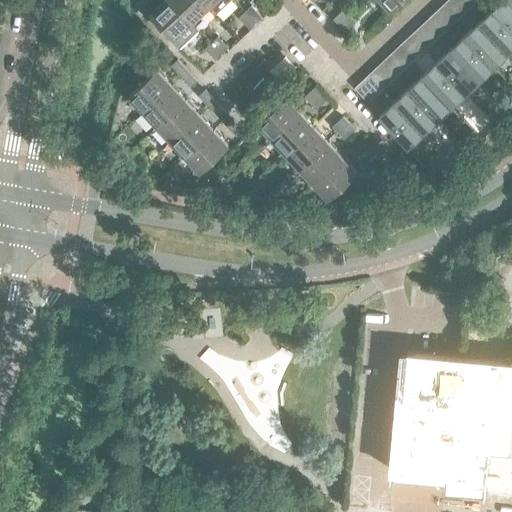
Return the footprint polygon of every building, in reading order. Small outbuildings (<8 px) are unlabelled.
[(193,20),(173,0),(162,0),(151,11),(175,37),(193,20)] [(204,0),(173,0),(193,20),(209,5),(204,0)] [(382,0),(390,8),(398,0),(382,0)] [(467,9),(458,0),(455,0),(451,4),(461,15),(467,9)] [(458,0),(467,9),(473,3),(470,0),(458,0)] [(511,0),(500,0),(493,7),(511,27),(511,0)] [(252,4),(246,10),(256,21),(262,15),(252,4)] [(511,27),(493,7),(479,20),(508,51),(511,47),(511,27)] [(340,24),(350,14),(345,8),(334,18),(340,24)] [(256,21),(246,10),(239,16),(250,27),(256,21)] [(356,20),(350,14),(340,24),(345,30),(356,20)] [(435,18),(429,24),(439,35),(445,29),(435,18)] [(479,20),(464,33),(494,65),(508,51),(479,20)] [(439,35),(429,24),(423,30),(433,41),(439,35)] [(464,33),(450,47),(479,78),(494,65),(464,33)] [(219,35),(212,41),(222,52),(229,46),(219,35)] [(222,52),(212,41),(206,47),(216,58),(222,52)] [(407,45),(401,51),(411,61),(417,56),(407,45)] [(450,47),(436,60),(465,91),(479,78),(450,47)] [(411,61),(401,51),(395,57),(405,67),(411,61)] [(187,69),(177,59),(171,65),(181,75),(187,69)] [(465,91),(436,60),(422,73),(451,104),(465,91)] [(143,110),(172,83),(158,67),(129,94),(143,110)] [(197,80),(187,69),(181,75),(191,86),(197,80)] [(389,82),(379,71),(373,77),(383,88),(389,82)] [(451,104),(422,73),(408,86),(437,117),(451,104)] [(383,88),(373,77),(367,83),(377,94),(383,88)] [(172,83),(143,110),(157,125),(186,98),(172,83)] [(310,102),(321,92),(315,86),(304,96),(310,102)] [(408,86),(394,99),(423,130),(437,117),(408,86)] [(215,99),(205,89),(199,95),(209,105),(215,99)] [(321,92),(310,102),(316,108),(327,98),(321,92)] [(272,137),(301,110),(286,95),(257,122),(272,137)] [(186,98),(157,125),(171,140),(200,113),(186,98)] [(225,110),(215,99),(209,105),(219,116),(225,110)] [(423,130),(394,99),(379,113),(409,144),(423,130)] [(301,110),(272,137),(286,152),(315,125),(301,110)] [(214,128),(200,113),(171,140),(185,155),(214,128)] [(338,132),(349,121),(343,115),(332,125),(338,132)] [(243,130),(233,119),(227,125),(237,135),(243,130)] [(349,121),(338,132),(344,138),(355,128),(349,121)] [(329,140),(315,125),(286,152),(300,167),(329,140)] [(214,128),(185,155),(200,170),(228,143),(214,128)] [(342,155),(329,140),(300,167),(314,182),(342,155)] [(377,152),(371,146),(360,156),(367,163),(377,152)] [(450,151),(446,155),(454,164),(455,165),(459,161),(458,160),(450,151)] [(357,171),(342,155),(314,182),(328,197),(357,171)] [(433,159),(425,166),(431,172),(437,179),(444,172),(433,159)] [(227,181),(213,194),(223,197),(232,188),(227,181)] [(511,359),(463,355),(408,350),(396,472),(444,477),(443,487),(443,488),(486,492),(511,494),(511,359)]
